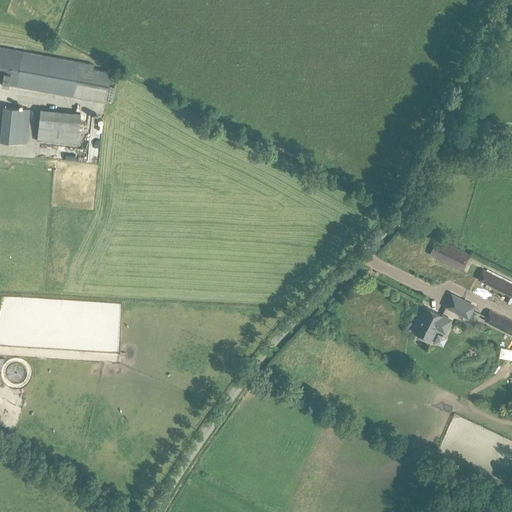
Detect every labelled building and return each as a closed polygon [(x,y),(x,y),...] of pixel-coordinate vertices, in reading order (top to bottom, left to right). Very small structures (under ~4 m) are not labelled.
[(0,47),(0,83),(106,103),(111,72),(94,69),(95,65),(0,47)] [(0,141),(27,144),(30,109),(2,107),(0,131),(0,141)] [(50,127),(51,110),(40,109),(37,141),(78,145),(78,130),(50,127)] [(37,146),(36,156),(46,157),(47,146),(37,146)] [(58,158),(58,146),(48,146),(47,158),(58,158)] [(59,147),(59,160),(96,161),(96,148),(59,147)] [(437,239),(432,249),(465,265),(470,256),(437,239)] [(511,282),(483,269),(477,280),(511,296),(511,282)] [(444,307),(469,320),(476,305),(451,293),(444,307)] [(443,317),(426,308),(420,319),(419,318),(412,332),(430,341),(437,327),(439,329),(439,330),(444,332),(450,321),(443,317)] [(511,334),(511,321),(489,310),(484,321),(511,334)]
